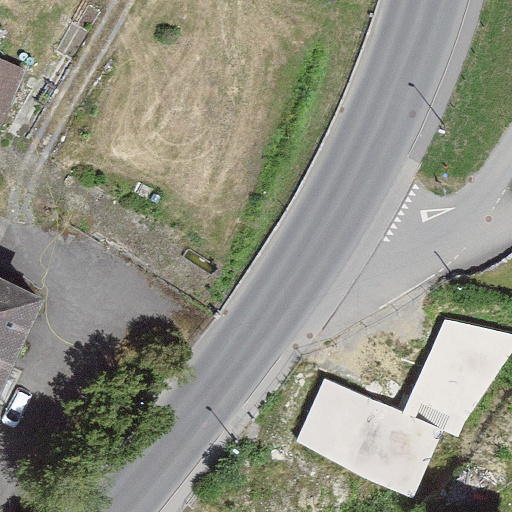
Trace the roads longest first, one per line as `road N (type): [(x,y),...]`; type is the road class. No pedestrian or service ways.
road 1 (primary): [(336,217),(287,297),(121,511)]
road 2 (primary): [(434,0),(336,217)]
road 3 (residential): [(336,217),(386,240),(408,239),(477,193),(511,151)]
